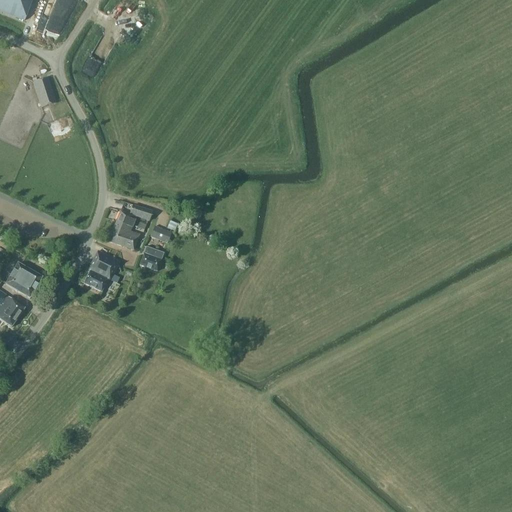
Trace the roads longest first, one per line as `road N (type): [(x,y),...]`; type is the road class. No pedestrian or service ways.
road 1 (unclassified): [(89,238),(102,203),(100,168),(52,61)]
road 2 (unclassified): [(0,372),(45,317),(89,238)]
